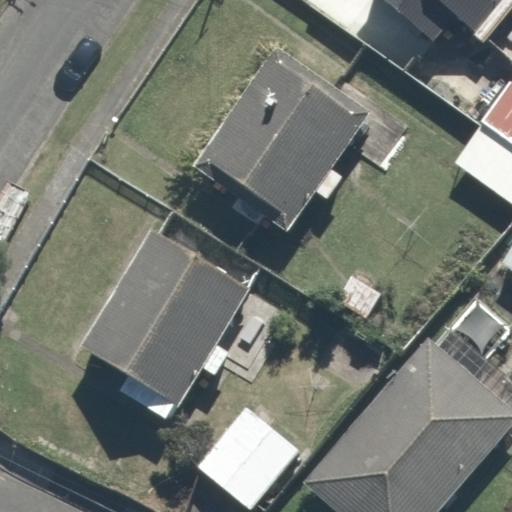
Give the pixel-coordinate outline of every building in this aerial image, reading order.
[(511,0),(372,0),(433,45),(455,20),(511,64),(511,0)] [(360,110),(271,51),(189,174),(279,233),(360,110)] [(511,77),(481,124),(511,145),(511,77)] [(453,165),(511,204),(511,145),(481,124),(453,165)] [(252,279),(150,220),(75,350),(176,409),(252,279)] [(511,248),(499,267),(511,276),(511,248)] [(422,337),(295,478),(332,511),(425,511),(511,417),(422,337)] [(244,394),(193,461),(248,502),(299,436),(244,394)]
